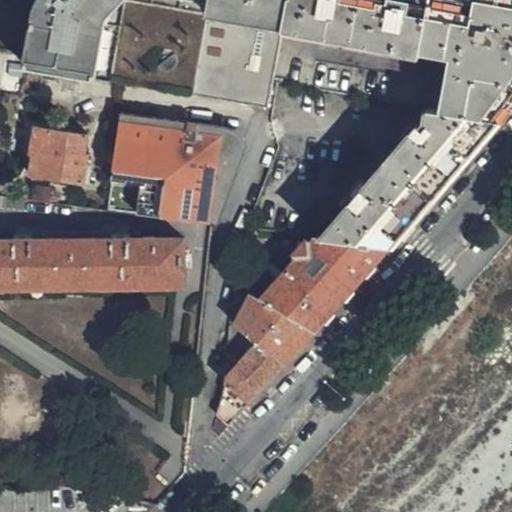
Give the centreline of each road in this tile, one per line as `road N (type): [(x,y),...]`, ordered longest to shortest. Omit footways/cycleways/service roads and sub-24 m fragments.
road 1 (secondary): [(195,511),(511,161)]
road 2 (unknown): [(202,422),(113,400),(0,347)]
